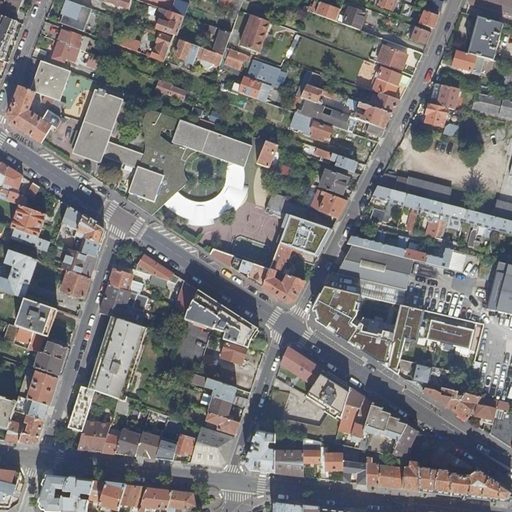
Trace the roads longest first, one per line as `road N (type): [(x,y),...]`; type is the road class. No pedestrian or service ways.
road 1 (secondary): [(503,465),(288,328)]
road 2 (residential): [(41,459),(121,219)]
road 3 (residential): [(232,481),(476,511)]
road 4 (residential): [(349,219),(440,34)]
road 5 (secondary): [(288,328),(121,219)]
road 6 (residential): [(41,459),(232,481)]
road 7 (residential): [(212,81),(37,17)]
road 8 (residential): [(288,328),(232,481)]
road 9 (secondary): [(121,219),(0,139)]
road 10 (residential): [(349,219),(480,252)]
road 11 (unknown): [(393,138),(436,164),(511,185)]
road 12 (residential): [(288,328),(349,219)]
